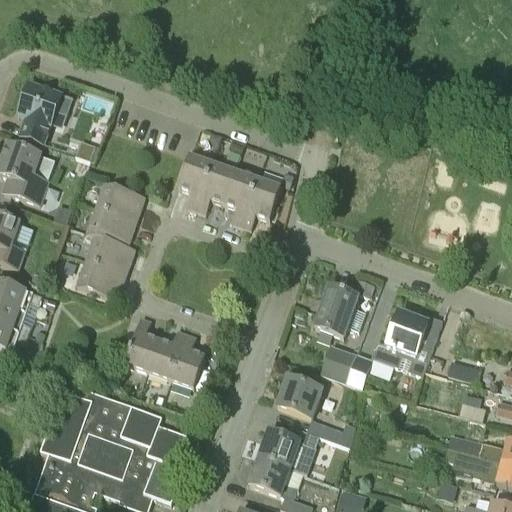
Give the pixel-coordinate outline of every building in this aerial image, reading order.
[(64,128),(72,104),(29,89),(21,114),(28,116),(19,142),(44,151),(54,124),(64,128)] [(90,166),(94,152),(82,147),(77,161),(90,166)] [(4,198),(38,210),(54,167),(8,150),(0,172),(0,180),(9,184),(4,198)] [(187,213),(196,216),(212,170),(190,162),(178,195),(192,199),(187,213)] [(211,206),(224,210),(235,178),(212,170),(196,216),(206,220),(211,206)] [(265,187),(281,191),(283,180),(267,177),(265,187)] [(232,229),(242,232),(258,186),(235,178),(224,210),(237,215),(232,229)] [(296,182),(286,179),(282,192),(291,195),(296,182)] [(258,186),(242,232),(251,236),(256,221),(270,226),(281,194),(258,186)] [(137,228),(145,203),(105,188),(95,214),(137,228)] [(128,253),(137,228),(95,214),(87,238),(96,241),(96,242),(128,253)] [(20,228),(0,220),(0,269),(18,275),(25,257),(12,252),(20,228)] [(96,242),(87,267),(126,281),(135,255),(128,253),(96,242)] [(126,281),(87,267),(78,291),(118,306),(126,281)] [(353,298),(371,304),(375,291),(357,285),(353,298)] [(0,353),(13,358),(17,346),(25,349),(31,332),(22,329),(30,308),(38,311),(42,302),(0,287),(0,353)] [(358,304),(329,293),(315,335),(344,345),(348,334),(359,337),(365,319),(354,315),(358,304)] [(56,307),(50,305),(47,312),(54,315),(56,307)] [(408,377),(422,382),(437,342),(424,337),(428,329),(400,319),(388,351),(377,347),(371,364),(398,374),(402,364),(411,367),(408,377)] [(125,371),(148,379),(159,346),(146,342),(151,328),(141,324),(125,371)] [(171,387),(187,340),(178,337),(173,351),(159,346),(148,379),(171,387)] [(197,343),(187,340),(171,387),(194,395),(205,362),(192,357),(197,343)] [(320,380),(346,389),(357,361),(331,352),(320,380)] [(372,366),(357,361),(346,389),(362,395),(372,366)] [(447,381),(475,388),(479,375),(451,367),(447,381)] [(511,389),(511,377),(506,376),(503,388),(511,389)] [(288,385),(278,413),(312,427),(323,399),(288,385)] [(42,495),(38,493),(35,501),(34,502),(35,502),(31,511),(90,511),(95,499),(121,508),(121,507),(129,510),(129,511),(132,511),(147,511),(150,503),(171,511),(185,474),(178,472),(188,443),(187,442),(187,443),(159,433),(162,424),(161,423),(161,424),(132,414),(133,413),(132,413),(131,414),(69,392),(66,401),(62,399),(40,457),(57,463),(54,471),(51,470),(42,495)] [(158,401),(156,405),(155,408),(161,410),(164,403),(158,401)] [(511,411),(499,408),(496,419),(511,423),(511,411)] [(486,415),(462,409),(459,421),(483,428),(486,415)] [(314,427),(310,440),(319,444),(319,442),(321,443),(350,454),(355,431),(345,429),(343,437),(314,427)] [(356,440),(366,443),(369,431),(359,428),(356,440)] [(259,464),(291,476),(306,482),(321,443),(319,442),(319,444),(310,440),(291,434),(288,444),(269,437),(259,464)] [(451,442),(448,452),(511,468),(511,446),(508,445),(505,456),(451,442)] [(445,466),(454,468),(453,474),(472,478),(471,481),(497,487),(496,489),(511,493),(511,468),(448,452),(445,466)] [(306,511),(294,507),(298,495),(285,491),(291,476),(259,464),(249,491),(285,506),(282,511),(306,511)]
